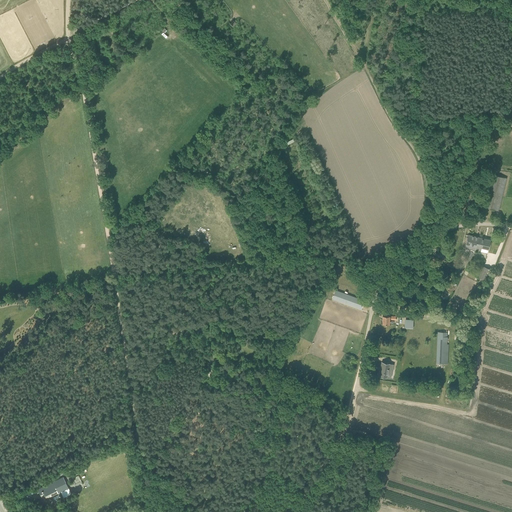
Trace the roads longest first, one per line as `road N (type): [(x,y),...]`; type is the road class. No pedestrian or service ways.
road 1 (track): [(432,232),(354,257),(114,274)]
road 2 (track): [(114,274),(70,38)]
road 3 (track): [(150,511),(114,274)]
road 4 (unclassified): [(361,369),(385,279),(456,228),(511,227)]
road 5 (track): [(253,262),(145,468)]
road 6 (track): [(315,256),(294,149),(321,103),(367,69)]
road 7 (track): [(415,149),(327,0)]
road 8 (track): [(295,511),(345,429),(361,369)]
